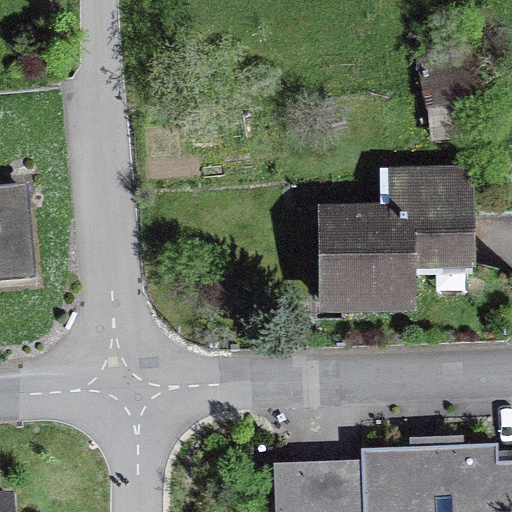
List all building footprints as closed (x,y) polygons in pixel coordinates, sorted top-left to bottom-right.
[(472,48),(414,61),(432,144),(460,139),(452,104),(483,98),(472,48)] [(473,274),(475,274),(474,168),(379,169),(379,208),(318,209),(319,319),(417,318),(416,280),(435,280),(435,293),(465,293),(465,280),(473,280),(473,274)] [(0,286),(36,284),(28,185),(0,187),(0,286)] [(511,511),(511,464),(498,465),(498,448),(422,450),(360,452),(360,472),(274,474),(274,511),(511,511)] [(15,511),(14,492),(0,493),(0,511),(15,511)]
